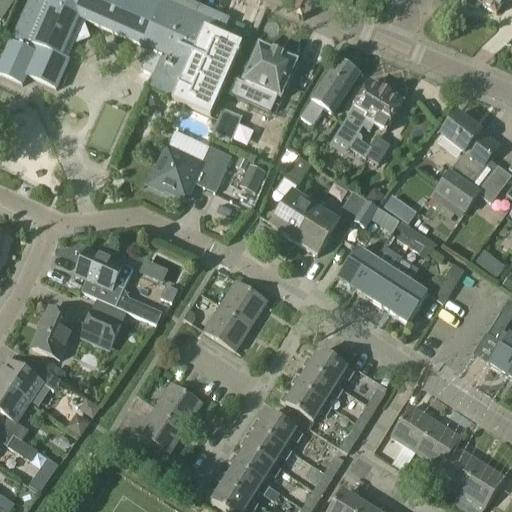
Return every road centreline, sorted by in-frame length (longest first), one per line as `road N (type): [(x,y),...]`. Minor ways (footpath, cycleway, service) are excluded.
road 1 (residential): [(314,309),(234,254),(141,218),(53,221)]
road 2 (residential): [(196,490),(314,309)]
road 3 (residential): [(414,511),(354,474),(413,371)]
road 4 (residential): [(511,95),(391,44)]
road 5 (residential): [(53,221),(0,329)]
